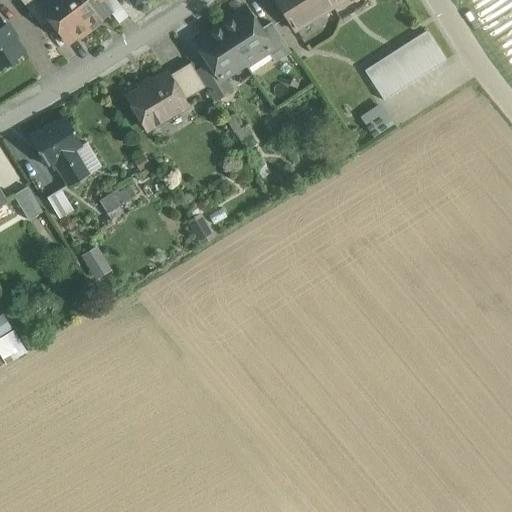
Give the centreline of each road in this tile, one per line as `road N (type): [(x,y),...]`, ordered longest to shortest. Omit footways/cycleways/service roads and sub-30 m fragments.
road 1 (residential): [(199,0),(0,127)]
road 2 (unclassified): [(511,103),(441,0)]
